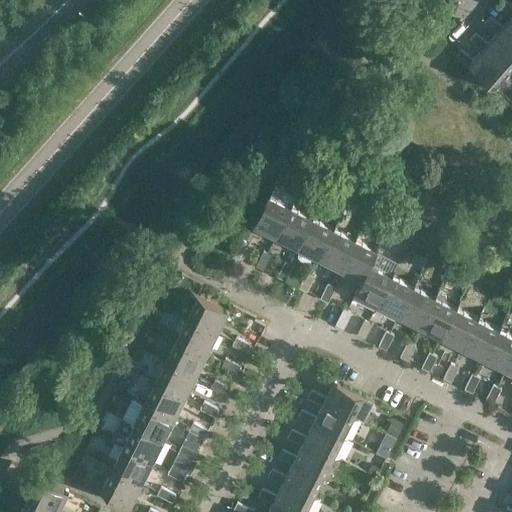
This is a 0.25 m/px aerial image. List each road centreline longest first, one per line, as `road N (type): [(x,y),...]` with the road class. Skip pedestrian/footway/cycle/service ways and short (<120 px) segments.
road 1 (residential): [(208,511),(300,327)]
road 2 (residential): [(456,407),(300,327)]
